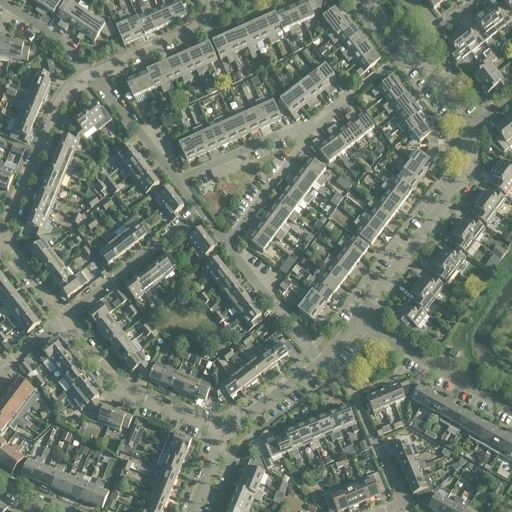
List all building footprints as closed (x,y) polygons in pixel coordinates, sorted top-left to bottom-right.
[(35,0),(34,2),(40,6),(36,12),(40,14),(48,0),(35,0)] [(48,0),(40,14),(43,17),(47,11),(53,15),(63,0),(48,0)] [(58,26),(62,29),(76,7),(66,0),(56,16),(62,20),(58,26)] [(161,0),(164,6),(158,9),(166,27),(176,22),(166,0),(161,0)] [(171,0),(166,0),(176,22),(187,17),(179,0),(177,0),(173,2),(171,0)] [(306,0),(305,0),(296,4),(304,22),(314,18),(311,11),(317,9),(321,10),(322,0),(306,0)] [(425,0),(433,9),(443,2),(441,0),(425,0)] [(511,0),(502,0),(508,7),(503,11),(511,21),(511,0)] [(325,1),(322,12),(325,16),(323,18),(330,27),(345,15),(338,6),(336,3),(325,1)] [(296,4),(285,9),(296,34),(298,37),(302,35),(301,32),(298,25),(304,22),(296,4)] [(152,12),(149,5),(145,7),(155,31),(166,27),(158,9),(152,12)] [(75,29),(86,13),(76,7),(62,29),(65,32),(69,26),(75,29)] [(140,9),(143,15),(137,18),(145,36),(155,31),(145,7),(140,9)] [(511,21),(503,11),(502,9),(497,13),(492,7),(483,13),(498,32),(511,21)] [(285,9),(275,14),(283,32),(289,29),(292,35),(293,35),(294,38),(298,37),(296,34),(285,9)] [(482,12),(473,19),(474,20),(480,28),(476,32),(484,43),(498,32),(483,13),(482,12)] [(85,35),(95,20),(86,13),(75,29),(81,33),(77,39),(81,41),(85,35)] [(131,21),(128,14),(124,16),(135,41),(145,36),(137,18),(131,21)] [(280,41),(277,34),(283,32),(275,14),(264,19),(275,43),(280,41)] [(330,27),(334,32),(328,37),(331,41),(352,24),(345,15),(330,27)] [(119,18),(122,25),(116,28),(124,45),(135,41),(124,16),(119,18)] [(268,38),(271,45),(275,43),(264,19),(254,23),(262,41),(268,38)] [(105,26),(95,20),(85,35),(94,42),(100,33),(108,38),(116,34),(111,23),(105,26)] [(259,50),(256,44),(262,41),(254,23),(244,28),(254,52),(259,50)] [(334,44),(340,40),(344,45),(359,33),(352,24),(331,41),(334,44)] [(247,48),(250,54),(254,52),(244,28),(233,32),(241,50),(247,48)] [(484,43),(476,32),(474,30),(470,34),(465,28),(462,30),(461,28),(455,33),(456,34),(456,35),(470,53),(484,43)] [(238,60),(235,53),(241,50),(233,32),(223,37),(234,61),(238,60)] [(344,45),(348,50),(342,55),(345,59),(366,42),(359,33),(344,45)] [(456,35),(456,34),(455,33),(448,38),(450,39),(447,42),(453,49),(448,53),(457,64),(470,53),(456,35)] [(227,57),(229,63),(234,61),(223,37),(212,42),(220,60),(227,57)] [(9,59),(12,42),(0,40),(0,61),(8,63),(9,59)] [(24,44),(12,42),(9,59),(28,62),(30,49),(23,48),(24,44)] [(345,59),(348,62),(354,58),(358,63),(373,51),(366,42),(345,59)] [(214,70),(211,64),(217,61),(209,43),(199,48),(209,72),(214,70)] [(324,47),(319,51),(323,55),(328,52),(324,47)] [(196,70),(199,76),(209,72),(199,48),(188,53),(196,70)] [(373,51),(358,63),(362,69),(356,73),(359,77),(380,61),(373,51)] [(193,80),(190,73),(196,70),(188,53),(178,57),(189,82),(193,80)] [(474,77),(481,86),(498,72),(491,64),(497,59),(493,54),(482,63),(486,68),(474,77)] [(181,77),(184,83),(189,82),(178,57),(167,62),(175,80),(181,77)] [(172,89),(169,82),(175,80),(167,62),(157,67),(168,91),(172,89)] [(325,65),(316,72),(332,93),(336,91),(332,85),(337,81),(325,65)] [(157,67),(146,71),(154,89),(161,86),(163,93),(168,91),(157,67)] [(24,85),(30,87),(47,95),(51,87),(49,87),(50,83),(47,81),(50,75),(37,70),(35,76),(32,75),(28,77),(27,79),(24,85)] [(154,89),(146,71),(136,76),(144,94),(147,100),(151,98),(148,92),(154,89)] [(329,96),(332,93),(316,72),(307,79),(319,95),(324,91),(329,96)] [(482,87),(480,88),(486,95),(487,94),(488,94),(492,91),(496,96),(503,90),(511,83),(511,79),(510,77),(505,81),(498,72),(481,86),(482,87)] [(133,98),(144,94),(136,76),(125,81),(133,98)] [(380,92),(384,98),(400,86),(393,76),(372,93),(375,97),(380,92)] [(257,77),(250,80),(253,86),(260,83),(257,77)] [(314,99),(319,95),(307,79),(298,86),(314,107),(318,105),(314,99)] [(311,110),(314,107),(298,86),(289,93),(301,109),(306,105),(311,110)] [(384,98),(388,103),(383,107),(386,111),(407,95),(400,86),(384,98)] [(30,87),(26,99),(41,105),(43,101),(44,102),(47,95),(30,87)] [(6,91),(5,94),(14,97),(20,99),(21,97),(15,94),(6,91)] [(280,100),(277,102),(281,107),(283,105),(296,122),(300,118),(296,113),(301,109),(289,93),(280,100)] [(386,111),(389,115),(394,111),(398,116),(414,104),(407,95),(386,111)] [(267,105),(264,98),(259,100),(271,125),(281,120),(273,102),(267,105)] [(26,99),(21,110),(37,116),(41,105),(26,99)] [(260,129),(271,125),(259,100),(255,102),(258,109),(252,111),(260,129)] [(398,116),(402,121),(397,125),(400,129),(421,113),(414,104),(398,116)] [(84,114),(95,127),(98,131),(112,120),(102,107),(97,111),(94,106),(84,114)] [(246,114),(243,107),(239,109),(250,134),(260,129),(252,111),(246,114)] [(234,111),(237,118),(231,121),(239,139),(250,134),(239,109),(234,111)] [(21,110),(17,121),(32,127),(37,116),(21,110)] [(349,115),(365,136),(374,128),(362,113),(357,117),(352,112),(349,115)] [(400,129),(403,133),(408,129),(413,134),(428,122),(421,113),(400,129)] [(95,127),(84,114),(75,121),(81,129),(76,134),(81,138),(95,127)] [(356,143),(365,136),(349,115),(345,117),(349,123),(344,127),(356,143)] [(502,121),(511,133),(511,116),(510,118),(509,116),(502,121)] [(225,123),(222,117),(218,118),(229,143),(239,139),(231,121),(225,123)] [(214,120),(217,127),(210,130),(218,148),(229,143),(218,118),(214,120)] [(32,127),(17,121),(12,132),(23,137),(21,141),(27,144),(32,132),(31,131),(32,127)] [(504,152),(511,146),(511,133),(502,121),(496,126),(497,128),(495,130),(501,138),(496,141),(504,152)] [(435,131),(428,122),(413,134),(420,143),(425,139),(428,142),(428,145),(438,145),(438,135),(435,131)] [(204,133),(201,126),(197,128),(208,152),(218,148),(210,130),(204,133)] [(347,150),(356,143),(344,127),(339,131),(334,126),(331,128),(347,150)] [(193,130),(196,136),(189,139),(197,157),(208,152),(197,128),(193,130)] [(338,157),(347,150),(331,128),(327,131),(331,137),(326,141),(338,157)] [(74,153),(81,138),(76,134),(73,140),(64,136),(59,147),(74,153)] [(179,144),(184,155),(180,157),(183,164),(187,162),(197,157),(189,139),(179,144)] [(338,157),(326,141),(321,145),(316,140),(312,143),(329,164),(338,157)] [(22,156),(25,150),(13,145),(11,151),(22,156)] [(124,166),(137,155),(129,146),(121,152),(118,148),(113,152),(124,166)] [(384,152),(380,146),(376,150),(380,155),(384,152)] [(70,165),(74,153),(59,147),(57,151),(56,150),(53,158),(70,165)] [(411,161),(426,173),(433,164),(433,163),(438,157),(438,147),(428,147),(428,150),(424,156),(418,152),(411,161)] [(369,153),(366,156),(372,164),(377,160),(372,153),(369,153)] [(131,175),(146,164),(141,158),(139,159),(137,155),(124,166),(131,175)] [(65,176),(70,165),(53,158),(50,165),(51,166),(50,170),(65,176)] [(327,179),(321,175),(326,170),(310,158),(303,167),(324,183),(327,179)] [(407,166),(401,162),(398,166),(419,182),(426,173),(411,161),(407,166)] [(499,162),(495,167),(511,180),(511,162),(510,166),(503,161),(501,163),(499,162)] [(138,185),(152,175),(149,171),(150,170),(146,164),(131,175),(138,185)] [(395,170),(401,174),(397,179),(412,191),(419,182),(398,166),(395,170)] [(3,172),(0,178),(0,188),(7,192),(15,173),(16,172),(4,167),(2,172),(3,172)] [(316,183),(321,187),(324,183),(303,167),(296,176),(312,188),(316,183)] [(505,195),(511,185),(511,180),(495,167),(491,172),(493,174),(491,176),(498,181),(494,186),(505,195)] [(61,187),(65,176),(50,170),(45,181),(61,187)] [(152,175),(138,185),(146,194),(150,191),(153,195),(158,191),(155,187),(159,184),(152,175)] [(296,176),(289,185),(310,201),(315,205),(318,201),(313,197),(313,198),(308,193),(312,188),(296,176)] [(116,187),(112,181),(109,177),(104,181),(111,191),(116,187)] [(340,177),(336,183),(345,190),(349,184),(340,177)] [(383,177),(380,181),(384,184),(406,200),(412,191),(397,179),(393,185),(387,180),(383,177)] [(56,198),(61,187),(45,181),(41,192),(56,198)] [(382,188),(387,192),(383,197),(399,209),(406,200),(384,184),(382,188)] [(302,201),(307,205),(310,201),(289,185),(282,195),(298,206),(302,201)] [(163,208),(176,198),(169,188),(161,194),(158,191),(153,195),(163,208)] [(481,193),(477,198),(497,213),(506,200),(495,192),(491,197),(484,191),(482,194),(481,193)] [(51,210),(56,198),(41,192),(39,195),(38,195),(34,203),(51,210)] [(299,216),(294,212),(298,206),(282,195),(275,204),(296,220),(299,216)] [(379,203),(374,198),(371,202),(392,218),(399,209),(383,197),(379,203)] [(173,221),(178,217),(176,214),(184,208),(176,198),(163,208),(173,221)] [(487,225),(497,213),(477,198),(473,203),(474,204),(473,207),(480,212),(476,217),(487,225)] [(368,206),(373,210),(369,216),(385,227),(392,218),(371,202),(368,206)] [(47,221),(51,210),(34,203),(31,210),(33,210),(31,214),(47,221)] [(288,219),(293,223),(296,220),(275,204),(268,213),(284,225),(288,219)] [(285,234),(280,230),(284,225),(268,213),(262,222),(282,238),(285,234)] [(40,236),(47,221),(31,214),(27,225),(37,229),(33,237),(40,236)] [(365,221),(360,217),(357,220),(378,236),(385,227),(369,216),(365,221)] [(127,230),(137,243),(147,236),(142,230),(139,226),(133,219),(124,226),(127,230)] [(459,221),(455,226),(475,241),(485,228),(474,220),(470,225),(463,219),(461,222),(459,221)] [(354,224),(359,228),(355,234),(371,246),(378,236),(357,220),(354,224)] [(274,237),(280,241),(282,238),(262,222),(254,231),(270,243),(274,237)] [(466,253),(475,241),(455,226),(451,231),(453,232),(451,235),(458,240),(455,245),(466,253)] [(184,236),(195,249),(208,239),(200,229),(192,235),(189,232),(184,236)] [(137,243),(127,230),(117,238),(127,251),(137,243)] [(251,248),(254,245),(263,252),(270,243),(254,231),(248,240),(245,244),(251,248)] [(127,251),(117,238),(114,234),(104,241),(107,245),(118,258),(127,251)] [(51,250),(40,236),(33,237),(39,244),(30,251),(33,254),(32,255),(37,261),(51,250)] [(349,242),(344,238),(341,242),(362,258),(369,248),(353,236),(349,242)] [(208,239),(195,249),(205,262),(210,258),(207,255),(215,248),(208,239)] [(338,245),(343,250),(339,255),(355,267),(362,258),(341,242),(338,245)] [(98,252),(108,266),(118,258),(107,245),(98,252)] [(272,249),(265,259),(274,265),(281,256),(272,249)] [(440,251),(436,256),(456,271),(466,258),(454,250),(451,255),(444,249),(442,252),(440,251)] [(495,249),(491,253),(500,260),(506,253),(502,250),(500,253),(495,249)] [(59,260),(51,250),(37,261),(42,268),(43,267),(45,270),(59,260)] [(335,260),(330,256),(327,260),(348,276),(355,267),(339,255),(335,260)] [(447,283),(456,271),(436,256),(432,261),(434,262),(432,265),(439,270),(435,275),(447,283)] [(285,275),(295,262),(289,257),(279,270),(280,271),(285,275)] [(154,265),(164,279),(174,271),(164,258),(154,265)] [(210,258),(205,262),(208,266),(204,269),(211,279),(224,268),(217,259),(213,262),(210,258)] [(66,269),(59,260),(45,270),(48,273),(46,274),(51,281),(66,269)] [(304,260),(300,264),(307,270),(310,265),(304,260)] [(324,263),(330,268),(326,273),(341,285),(348,276),(327,260),(324,263)] [(154,265),(144,273),(155,286),(164,279),(154,265)] [(211,279),(218,288),(233,277),(228,271),(227,272),(224,268),(211,279)] [(73,279),(66,269),(51,281),(56,287),(58,286),(60,289),(73,279)] [(135,280),(145,294),(155,286),(144,273),(135,280)] [(322,278),(316,274),(313,278),(334,294),(341,285),(326,273),(322,278)] [(0,294),(10,287),(3,277),(0,279),(0,294)] [(233,277),(218,288),(226,298),(239,288),(237,284),(238,283),(233,277)] [(419,279),(415,284),(435,299),(444,286),(433,278),(429,283),(422,277),(421,280),(419,279)] [(310,282),(316,286),(312,291),(327,303),(334,294),(313,278),(310,282)] [(73,279),(60,289),(67,298),(81,288),(73,279)] [(145,294),(135,280),(125,288),(135,301),(145,294)] [(283,284),(280,287),(286,292),(288,288),(283,284)] [(425,312),(435,299),(415,284),(411,289),(413,290),(411,293),(418,298),(414,303),(425,312)] [(0,300),(4,306),(18,296),(10,287),(0,294),(0,300)] [(239,288),(226,298),(233,307),(248,296),(243,290),(241,291),(239,288)] [(127,301),(120,291),(114,295),(122,305),(127,301)] [(320,312),(327,303),(312,291),(308,296),(302,292),(299,296),(305,300),(320,312)] [(12,316),(25,306),(18,296),(4,306),(12,316)] [(248,296),(233,307),(241,317),(254,307),(251,303),(253,302),(248,296)] [(320,312),(305,300),(298,310),(313,321),(320,312)] [(465,301),(460,308),(465,311),(469,305),(465,301)] [(109,315),(112,313),(113,312),(105,302),(88,315),(95,325),(109,315)] [(12,316),(7,320),(14,329),(19,325),(32,315),(25,306),(12,316)] [(426,315),(415,306),(412,311),(405,306),(403,308),(401,307),(397,312),(399,314),(395,319),(407,328),(410,323),(417,328),(426,315)] [(254,307),(241,317),(251,330),(262,321),(260,317),(261,316),(254,307)] [(40,325),(32,315),(19,325),(26,335),(40,325)] [(102,336),(112,328),(116,324),(109,315),(95,325),(98,328),(97,329),(102,336)] [(124,334),(116,324),(112,328),(102,336),(106,342),(108,341),(110,344),(124,334)] [(111,348),(116,355),(131,343),(124,334),(110,344),(113,347),(111,348)] [(285,343),(278,334),(265,344),(268,348),(278,361),(288,354),(281,346),(285,343)] [(49,360),(62,349),(55,340),(41,350),(45,355),(40,359),(44,364),(49,360)] [(131,343),(116,355),(121,361),(123,360),(125,363),(138,353),(131,343)] [(258,355),(270,370),(276,365),(275,364),(278,361),(268,348),(258,355)] [(62,349),(49,360),(56,369),(70,358),(66,352),(64,353),(62,349)] [(459,353),(452,349),(449,355),(456,359),(459,353)] [(230,350),(226,353),(230,358),(233,362),(238,358),(235,354),(234,355),(230,350)] [(138,353),(125,363),(133,373),(137,369),(142,376),(145,372),(149,366),(138,353)] [(249,363),(259,376),(262,374),(263,375),(270,370),(258,355),(249,363)] [(70,358),(56,369),(63,378),(76,368),(74,366),(76,364),(70,358)] [(145,372),(142,376),(149,379),(153,380),(152,382),(160,385),(167,368),(155,363),(152,362),(149,366),(145,372)] [(27,377),(33,373),(25,363),(20,367),(27,377)] [(239,370),(251,385),(257,380),(256,379),(259,376),(249,363),(239,370)] [(218,367),(211,371),(215,379),(222,376),(218,367)] [(76,368),(63,378),(71,388),(84,378),(76,368)] [(167,368),(160,385),(167,388),(168,386),(172,388),(178,373),(167,368)] [(230,378),(240,391),(243,388),(244,390),(251,385),(239,370),(230,378)] [(178,373),(172,388),(175,389),(175,391),(182,394),(189,377),(178,373)] [(189,377),(182,394),(189,397),(190,396),(194,397),(200,382),(189,377)] [(84,378),(71,388),(78,398),(91,387),(84,378)] [(230,378),(216,388),(217,395),(218,400),(227,394),(230,398),(240,391),(230,378)] [(0,406),(0,434),(1,435),(7,426),(13,431),(18,425),(23,429),(27,423),(22,419),(31,408),(36,412),(41,406),(35,402),(40,396),(20,381),(0,406)] [(391,385),(387,387),(393,404),(395,403),(396,405),(404,402),(403,400),(405,399),(404,396),(408,394),(409,381),(399,385),(392,388),(391,385)] [(411,400),(422,406),(431,390),(426,387),(425,390),(409,381),(408,394),(413,397),(411,400)] [(200,382),(194,397),(205,402),(209,392),(217,395),(216,388),(200,382)] [(78,398),(91,414),(99,403),(96,400),(99,397),(91,387),(78,398)] [(377,394),(382,409),(393,404),(387,387),(383,389),(384,392),(377,394)] [(431,390),(422,406),(432,411),(439,398),(433,395),(435,392),(431,390)] [(366,396),(374,417),(384,412),(382,409),(377,394),(371,397),(370,394),(366,396)] [(432,411),(441,417),(450,401),(446,399),(445,401),(439,398),(432,411)] [(441,417),(439,421),(449,427),(451,423),(459,409),(453,406),(454,404),(450,401),(444,412),(441,417)] [(108,427),(114,412),(111,410),(112,409),(99,404),(99,403),(91,414),(99,418),(97,422),(108,427)] [(344,429),(351,427),(354,433),(358,431),(348,407),(337,411),(344,429)] [(451,423),(449,427),(459,433),(461,428),(470,413),(466,410),(465,412),(459,409),(451,423)] [(341,438),(339,432),(344,429),(337,411),(326,416),(337,440),(341,438)] [(119,412),(118,413),(114,412),(108,427),(120,432),(122,427),(128,429),(133,417),(119,412)] [(473,417),(474,415),(470,413),(461,428),(471,434),(479,420),(473,417)] [(329,436),(332,442),(337,440),(326,416),(316,420),(323,438),(329,436)] [(134,425),(141,428),(143,422),(136,419),(134,425)] [(320,447),(317,440),(323,438),(316,420),(305,424),(315,449),(320,447)] [(479,420),(471,434),(469,438),(478,444),(490,424),(486,421),(484,424),(479,420)] [(308,444),(311,451),(315,449),(305,424),(294,429),(302,447),(308,444)] [(493,429),(494,426),(490,424),(478,444),(488,450),(499,432),(493,429)] [(381,428),(382,430),(377,432),(378,436),(391,431),(389,425),(381,428)] [(294,429),(284,433),(295,458),(296,461),(301,459),(299,456),(297,449),(302,447),(294,429)] [(85,432),(83,437),(90,441),(92,436),(85,432)] [(488,450),(498,455),(501,451),(510,435),(505,433),(504,435),(499,432),(488,450)] [(68,443),(71,436),(64,433),(61,440),(68,443)] [(192,441),(171,433),(166,444),(187,453),(192,441)] [(287,453),(290,460),(295,458),(284,433),(274,437),(281,455),(287,453)] [(498,455),(511,463),(511,436),(510,435),(501,451),(498,455)] [(274,437),(263,442),(269,456),(262,459),(267,469),(274,467),(271,460),(281,455),(274,437)] [(366,441),(359,443),(361,449),(368,446),(366,441)] [(400,463),(414,457),(418,455),(414,444),(409,446),(407,441),(393,447),(400,463)] [(82,444),(79,452),(86,455),(90,447),(82,444)] [(161,455),(167,458),(167,457),(182,464),(187,453),(166,444),(161,455)] [(6,445),(2,450),(0,452),(0,462),(4,466),(18,447),(15,445),(11,449),(6,445)] [(24,459),(18,455),(22,450),(18,447),(4,466),(13,473),(15,470),(24,459)] [(24,459),(15,470),(23,473),(21,476),(32,480),(41,458),(43,454),(39,453),(37,457),(34,462),(28,460),(24,458),(24,459)] [(167,458),(161,455),(157,466),(162,468),(178,475),(182,464),(167,457),(167,458)] [(404,473),(418,468),(420,467),(426,465),(424,461),(421,462),(420,461),(416,462),(414,457),(400,463),(404,473)] [(49,468),(43,466),(45,460),(41,458),(32,480),(42,484),(49,468)] [(253,469),(246,467),(242,477),(260,485),(264,474),(265,472),(260,460),(256,461),(253,469)] [(61,467),(57,465),(54,471),(49,468),(42,484),(52,488),(61,467)] [(155,465),(153,471),(157,472),(154,478),(158,480),(173,486),(178,475),(162,468),(157,466),(155,465)] [(61,467),(52,488),(62,493),(68,476),(63,474),(65,468),(61,467)] [(418,468),(404,473),(408,484),(423,478),(420,472),(422,470),(420,467),(418,468)] [(484,479),(487,474),(480,470),(477,475),(484,479)] [(81,475),(77,473),(74,479),(68,476),(62,493),(72,497),(81,475)] [(369,500),(375,498),(377,500),(381,498),(379,494),(385,491),(378,474),(372,476),(361,480),(369,500)] [(88,485),(83,482),(85,477),(81,475),(72,497),(82,501),(88,485)] [(423,478),(408,484),(413,495),(416,494),(420,503),(432,492),(433,491),(429,482),(427,476),(423,478)] [(264,494),(257,491),(260,485),(242,477),(237,488),(262,498),(264,494)] [(169,497),(173,486),(158,480),(153,491),(169,497)] [(359,505),(365,502),(366,505),(371,503),(369,500),(361,480),(350,485),(359,505)] [(101,483),(97,481),(94,487),(88,485),(82,501),(92,505),(101,483)] [(92,505),(102,509),(109,493),(103,490),(105,485),(101,483),(92,505)] [(502,486),(497,483),(493,491),(498,494),(502,486)] [(348,509),(349,511),(353,510),(352,507),(359,505),(350,485),(340,489),(348,509)] [(123,497),(141,504),(145,494),(127,488),(123,497)] [(254,500),(260,503),(262,498),(237,488),(233,499),(251,506),(254,500)] [(282,488),(279,496),(285,498),(288,490),(282,488)] [(340,489),(329,494),(323,496),(329,511),(336,511),(337,511),(336,511),(341,511),(342,511),(348,509),(340,489)] [(164,509),(169,497),(153,491),(148,503),(164,509)] [(439,511),(446,500),(432,492),(420,503),(435,511),(439,511)] [(249,511),(251,506),(233,499),(229,509),(236,511),(249,511)] [(452,511),(456,506),(446,500),(439,511),(452,511)] [(0,511),(6,511),(8,510),(0,503),(0,511)] [(148,503),(144,511),(162,511),(164,509),(148,503)]
